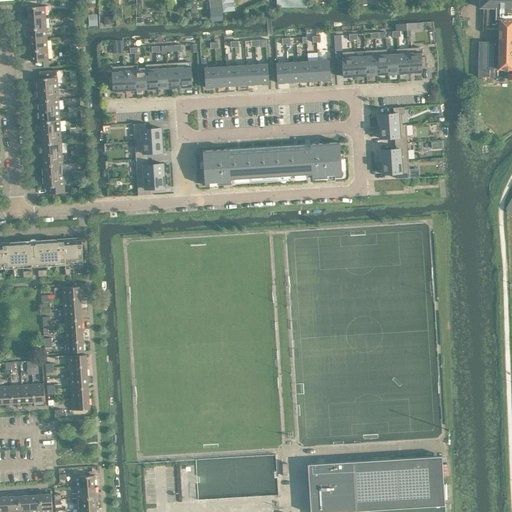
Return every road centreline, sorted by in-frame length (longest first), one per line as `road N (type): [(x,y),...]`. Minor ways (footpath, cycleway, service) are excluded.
road 1 (residential): [(187,201),(361,191),(357,126)]
road 2 (residential): [(182,137),(357,126)]
road 3 (residential): [(355,93),(180,104)]
road 4 (residential): [(17,212),(187,201)]
road 5 (residential): [(17,212),(8,65)]
